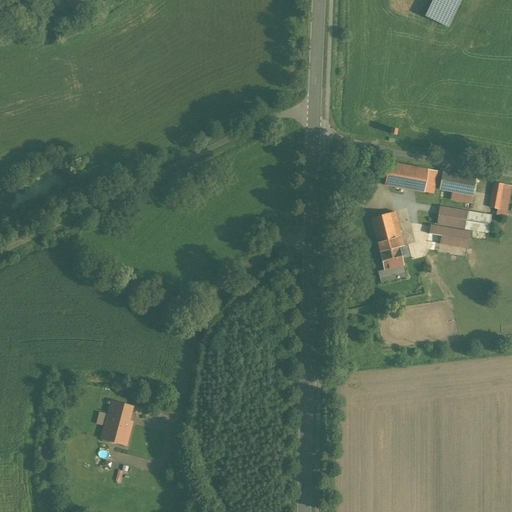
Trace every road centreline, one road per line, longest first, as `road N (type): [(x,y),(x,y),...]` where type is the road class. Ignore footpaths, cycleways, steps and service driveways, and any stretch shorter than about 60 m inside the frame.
road 1 (secondary): [(303,511),(312,135)]
road 2 (unclassified): [(0,252),(269,120),(313,113)]
road 3 (unclassified): [(312,135),(511,175)]
